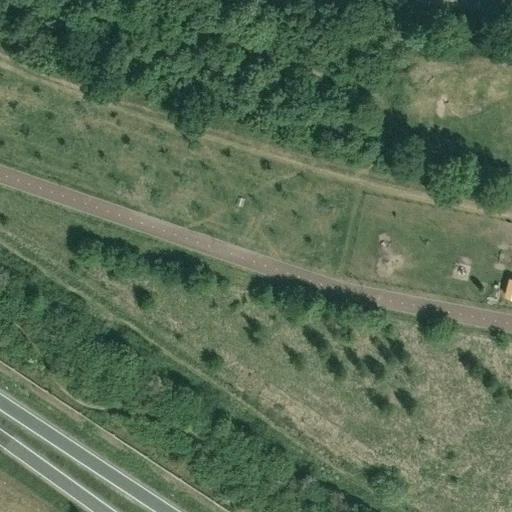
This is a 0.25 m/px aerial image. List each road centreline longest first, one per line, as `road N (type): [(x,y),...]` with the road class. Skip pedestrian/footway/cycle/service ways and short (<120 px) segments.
road 1 (primary): [(165,511),(0,401)]
road 2 (primary): [(0,437),(103,511)]
